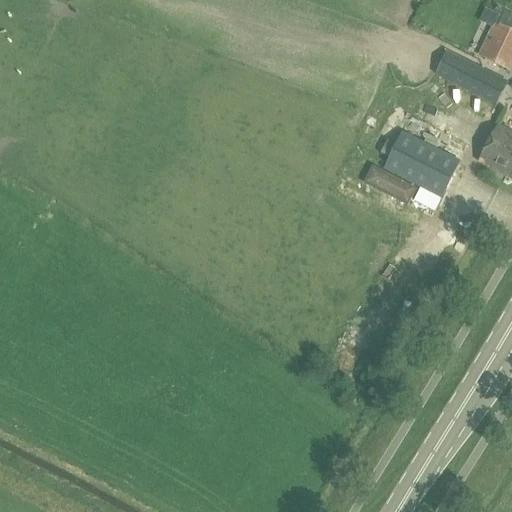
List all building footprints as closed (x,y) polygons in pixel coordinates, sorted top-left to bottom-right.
[(435,35),(471,49),(481,23),(445,10),(435,35)] [(511,30),(500,25),(500,26),(494,24),(478,57),(511,72),(511,71),(511,30)] [(508,81),(447,50),(435,73),(496,105),(508,81)] [(511,179),(511,132),(499,126),(480,162),(511,179)] [(461,163),(404,134),(385,171),(421,189),(414,202),(435,213),(461,163)]
